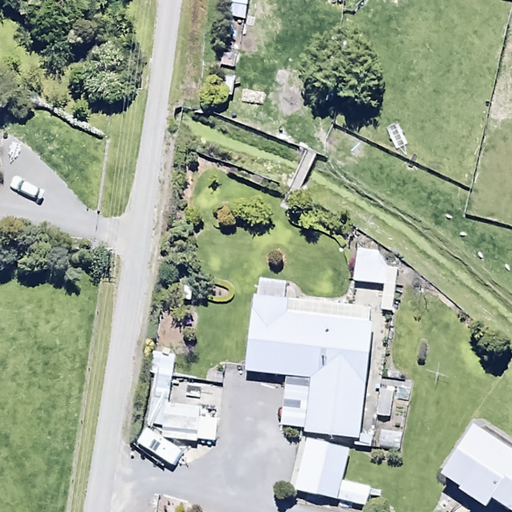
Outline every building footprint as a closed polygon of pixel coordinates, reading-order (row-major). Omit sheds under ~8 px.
[(384,250),(354,248),(351,280),(381,283),(384,250)] [(301,283),(254,277),(242,369),(308,377),(307,387),(284,385),(279,427),(364,438),(380,311),(298,301),(301,283)] [(201,442),(203,432),(216,434),(224,366),(156,358),(148,426),(147,435),(201,442)] [(511,509),(511,452),(467,425),(435,476),(481,505),(487,496),(511,511),(511,509)] [(348,447),(304,439),(294,490),(366,504),(369,485),(342,480),(348,447)]
